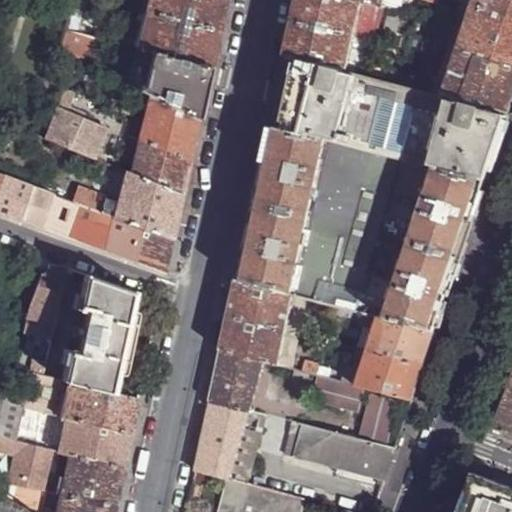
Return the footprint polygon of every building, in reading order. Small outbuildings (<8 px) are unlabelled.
[(146,0),(143,12),(145,13),(219,31),(223,9),(225,0),(146,0)] [(356,37),(364,3),(352,0),(298,0),(296,10),(293,23),(356,37)] [(511,0),(475,0),(474,5),(511,18),(511,0)] [(511,18),(474,5),(458,52),(511,68),(511,18)] [(137,50),(210,68),(215,49),(219,31),(145,13),(137,50)] [(347,73),(356,37),(293,23),(289,44),(286,57),(300,60),(347,73)] [(359,76),(370,40),(356,37),(347,73),(359,76)] [(418,47),(421,40),(412,37),(410,40),(409,44),(418,47)] [(399,47),(408,49),(409,44),(410,40),(402,38),(399,47)] [(396,55),(405,58),(408,49),(399,47),(396,55)] [(205,91),(210,68),(137,50),(130,84),(152,96),(199,120),(205,91)] [(511,109),(511,68),(458,52),(443,98),(510,116),(511,109)] [(292,96),(300,60),(286,57),(270,128),(284,132),(292,96)] [(499,147),(510,116),(443,98),(412,90),(397,86),(388,84),(359,76),(347,73),(300,60),(292,96),(284,132),(487,184),(499,147)] [(388,84),(397,86),(400,76),(400,73),(392,71),(388,84)] [(397,86),(412,90),(415,80),(400,76),(397,86)] [(79,95),(66,90),(60,107),(72,112),(79,95)] [(152,96),(146,122),(133,119),(128,136),(141,141),(190,161),(195,140),(199,120),(152,96)] [(52,125),(46,139),(94,159),(110,128),(72,112),(60,107),(53,125),(52,125)] [(48,123),(43,138),(46,139),(52,125),(48,123)] [(476,216),(487,184),(284,132),(270,128),(261,173),(242,258),(237,281),(297,297),(319,302),(324,283),(365,293),(359,312),(383,318),(437,333),(446,307),(476,216)] [(141,141),(131,175),(183,196),(185,186),(187,176),(190,161),(141,141)] [(131,175),(104,163),(93,199),(82,194),(78,203),(100,212),(173,239),(178,217),(183,196),(131,175)] [(0,191),(0,213),(21,222),(34,187),(6,176),(0,191)] [(21,222),(38,228),(51,193),(34,187),(21,222)] [(42,229),(89,246),(100,212),(78,203),(54,195),(42,229)] [(89,246),(166,274),(170,256),(173,239),(100,212),(89,246)] [(51,337),(65,267),(48,266),(46,271),(42,273),(28,300),(22,331),(51,337)] [(135,292),(85,274),(77,310),(87,312),(78,353),(68,351),(62,380),(114,393),(123,349),(135,292)] [(289,333),(297,297),(237,281),(232,301),(228,317),(289,333)] [(383,318),(359,312),(343,308),(337,325),(359,332),(354,349),(371,353),(383,318)] [(281,367),(289,333),(228,317),(224,340),(221,352),(264,363),(281,367)] [(430,352),(437,333),(383,318),(371,353),(425,367),(430,352)] [(331,343),(333,336),(322,333),(320,341),(331,343)] [(343,339),(333,336),(331,343),(342,346),(343,339)] [(329,349),(331,343),(320,341),(317,340),(316,345),(329,349)] [(249,413),(264,363),(221,352),(214,383),(210,402),(249,413)] [(419,385),(425,367),(371,353),(359,386),(414,401),(419,385)] [(310,374),(320,376),(322,370),(311,367),(310,374)] [(135,416),(139,399),(114,393),(62,380),(43,375),(31,372),(25,394),(23,406),(66,417),(131,434),(135,416)] [(0,438),(14,442),(23,406),(25,394),(0,386),(0,438)] [(495,428),(511,434),(511,388),(509,388),(501,411),(495,428)] [(267,417),(249,413),(210,402),(203,433),(196,468),(195,471),(225,479),(249,485),(267,417)] [(66,420),(66,417),(23,406),(14,442),(17,442),(48,450),(50,443),(55,444),(60,419),(66,420)] [(127,453),(131,434),(66,417),(66,420),(59,453),(124,469),(127,453)] [(386,482),(397,451),(293,424),(286,454),(386,482)] [(0,448),(15,452),(17,442),(14,442),(0,438),(0,448)] [(47,467),(67,469),(62,492),(116,505),(120,485),(124,469),(59,453),(48,450),(17,442),(15,452),(9,482),(42,488),(47,467)] [(511,511),(511,487),(473,473),(467,491),(470,493),(465,506),(462,511),(511,511)] [(278,511),(283,494),(249,485),(225,479),(222,495),(218,510),(188,502),(185,511),(278,511)] [(114,511),(116,505),(62,492),(57,511),(114,511)] [(288,511),(292,497),(283,494),(278,511),(288,511)]
